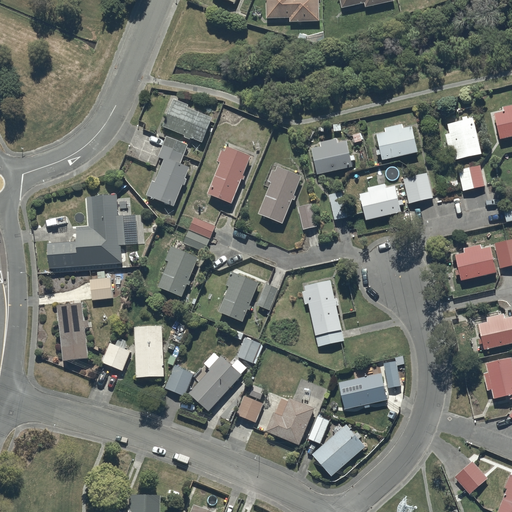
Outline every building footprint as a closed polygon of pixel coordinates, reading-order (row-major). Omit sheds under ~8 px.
[(265,0),(267,21),(290,20),(290,25),(319,24),(318,0),(265,0)] [(339,0),(342,10),(365,5),(366,10),(394,5),(392,0),(339,0)] [(188,108),(173,103),(163,130),(185,138),(184,141),(190,143),(190,141),(202,146),(212,121),(187,112),(188,108)] [(511,106),(503,109),(504,113),(494,115),(501,141),(511,138),(511,106)] [(453,155),(456,164),(482,158),(478,141),(481,140),(479,131),(477,132),(473,118),(461,121),(462,124),(447,128),(449,136),(444,137),(449,156),(453,155)] [(418,156),(412,130),(404,131),(403,125),(385,130),(386,136),(377,138),(380,153),(376,154),(378,159),(382,158),(383,164),(418,156)] [(153,184),(146,199),(173,210),(182,188),(184,189),(187,183),(185,182),(189,170),(180,167),(188,147),(167,139),(158,161),(165,163),(156,185),(153,184)] [(312,152),(318,178),(352,171),(347,144),(338,146),(337,142),(320,145),(321,150),(312,152)] [(244,179),(251,160),(227,151),(226,153),(222,152),(217,165),(220,166),(208,198),(232,207),(241,183),(243,184),(245,179),(244,179)] [(481,167),(458,173),(463,194),(486,189),(481,167)] [(283,227),(301,180),(278,170),(276,175),(272,174),(268,185),(271,186),(258,218),(283,227)] [(428,177),(404,182),(410,207),(434,201),(428,177)] [(360,198),(366,224),(401,215),(395,189),(387,191),(386,187),(368,192),(369,196),(360,198)] [(48,246),(50,272),(121,266),(120,249),(126,248),(123,216),(117,216),(116,196),(86,198),(88,230),(75,231),(76,244),(48,246)] [(298,210),(303,233),(317,229),(311,207),(298,210)] [(189,232),(184,246),(205,255),(214,232),(196,225),(192,234),(189,232)] [(511,242),(494,246),(499,271),(511,268),(511,242)] [(461,278),(462,285),(497,277),(491,251),(482,253),(481,247),(464,251),(465,257),(456,259),(459,273),(456,274),(457,279),(461,278)] [(182,301),(187,288),(189,289),(191,284),(189,283),(199,260),(171,249),(165,263),(169,265),(158,291),(182,301)] [(104,270),(97,271),(98,280),(91,281),(93,303),(113,301),(111,279),(105,280),(104,270)] [(259,285),(232,274),(227,286),(230,287),(219,314),(243,323),(248,310),(250,311),(252,307),(250,307),(259,285)] [(305,308),(308,307),(318,350),(344,344),(330,283),(304,289),(306,295),(302,296),(305,308)] [(266,287),(257,308),(270,314),(279,292),(266,287)] [(58,307),(63,364),(89,362),(86,331),(90,331),(89,322),(84,323),(83,305),(58,307)] [(484,347),(485,354),(511,347),(511,319),(476,328),(477,331),(479,331),(481,342),(478,343),(479,348),(484,347)] [(162,328),(134,330),(137,382),(164,381),(162,328)] [(246,338),(237,360),(252,366),(253,365),(255,366),(263,348),(261,347),(262,345),(246,338)] [(123,374),(131,352),(110,345),(102,366),(123,374)] [(189,398),(209,415),(242,379),(241,378),(248,370),(239,362),(235,366),(224,356),(222,359),(216,353),(204,366),(210,372),(208,373),(210,374),(189,398)] [(487,395),(492,394),(494,404),(511,400),(511,361),(511,360),(486,366),(488,376),(484,377),(487,395)] [(176,366),(165,391),(184,399),(194,374),(176,366)] [(383,377),(339,387),(345,413),(365,408),(366,411),(370,410),(370,407),(389,403),(383,377)] [(244,396),(236,418),(255,425),(263,404),(260,403),(265,392),(254,388),(250,398),(244,396)] [(267,435),(298,449),(315,412),(291,401),(289,404),(282,401),(267,435)] [(319,417),(309,442),(320,446),(330,422),(319,417)] [(347,428),(312,458),(331,480),(366,450),(347,428)] [(473,464),(455,480),(470,498),(488,482),(473,464)] [(511,511),(511,476),(510,476),(504,491),(507,493),(499,511),(511,511)] [(158,511),(159,497),(128,497),(127,511),(126,511),(158,511)]
